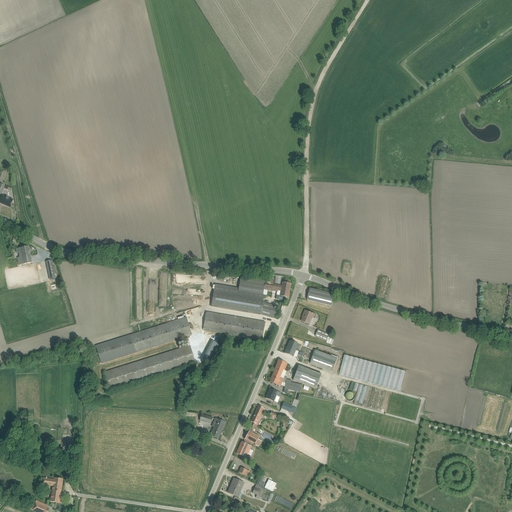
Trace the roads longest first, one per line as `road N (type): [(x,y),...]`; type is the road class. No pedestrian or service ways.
road 1 (tertiary): [(0,220),(68,252),(304,275)]
road 2 (track): [(304,275),(314,91),(366,0)]
road 3 (tertiary): [(304,275),(204,511)]
road 4 (tertiary): [(304,275),(381,304),(511,336)]
road 5 (track): [(297,511),(323,477),(393,511)]
